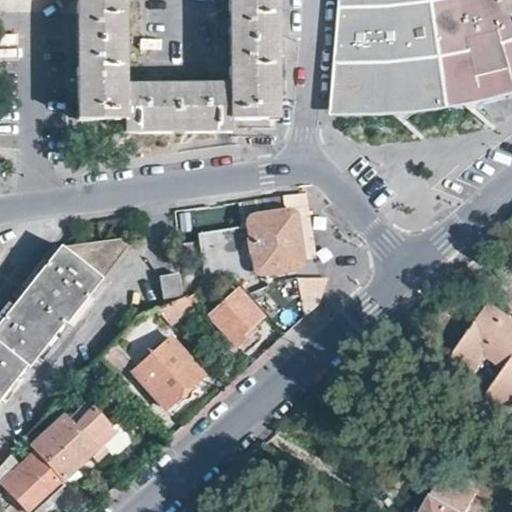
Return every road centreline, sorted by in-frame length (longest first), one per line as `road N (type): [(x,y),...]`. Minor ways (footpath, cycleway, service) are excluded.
road 1 (tertiary): [(141,511),(409,270)]
road 2 (residential): [(326,168),(56,209)]
road 3 (unknown): [(471,220),(438,151),(326,168)]
road 4 (residential): [(326,168),(409,270)]
road 5 (tertiary): [(409,270),(511,191)]
